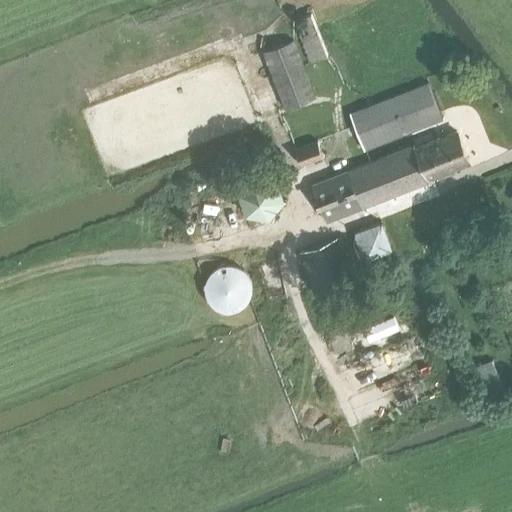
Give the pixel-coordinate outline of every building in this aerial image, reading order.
[(310,62),(328,55),(311,13),(294,20),(310,62)] [(285,108),(316,96),(294,39),(263,51),(285,108)] [(364,149),(443,118),(429,82),(350,113),(364,149)] [(470,162),(458,130),(415,147),(414,144),(312,183),(326,221),(429,182),(428,179),(470,162)] [(302,165),(324,158),(318,140),(296,147),(302,165)] [(273,221),(288,203),(279,179),(255,176),(241,194),(249,217),(273,221)] [(314,290),(352,276),(339,238),(300,252),(314,290)] [(206,283),(206,288),(207,293),(209,298),(212,303),(216,306),(216,307),(221,309),(227,311),(233,310),(238,309),(243,306),(247,302),(250,297),(252,292),(252,286),(251,281),(249,276),(246,271),(241,268),(236,265),(231,264),(225,265),(220,266),(215,269),(211,273),(208,278),(206,283)] [(491,359),(475,366),(487,395),(503,389),(491,359)]
